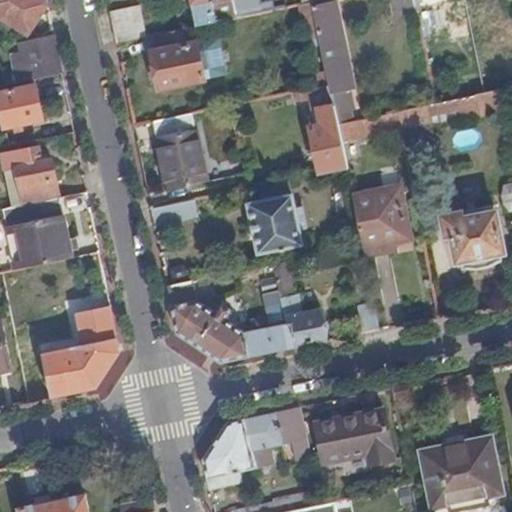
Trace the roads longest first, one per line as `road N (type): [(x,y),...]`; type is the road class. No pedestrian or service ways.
road 1 (residential): [(163,407),(79,0)]
road 2 (residential): [(163,407),(511,333)]
road 3 (residential): [(0,441),(163,407)]
